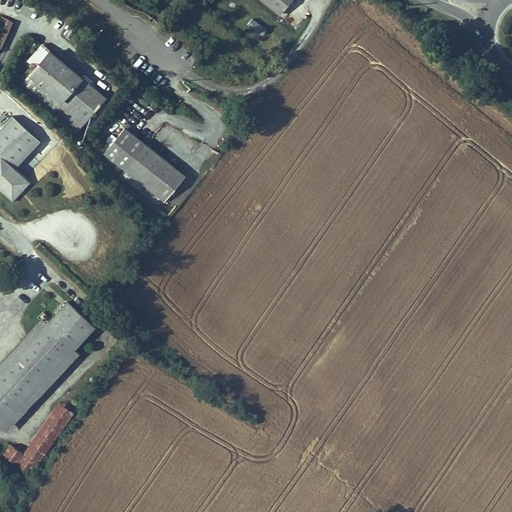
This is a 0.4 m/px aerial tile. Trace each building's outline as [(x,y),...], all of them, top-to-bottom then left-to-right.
[(289,0),(253,0),(275,18),(289,0)] [(1,15),(0,18),(0,25),(3,26),(0,34),(0,47),(4,49),(14,20),(1,15)] [(92,98),(28,47),(15,63),(22,69),(6,89),(62,134),(92,98)] [(4,121),(0,125),(0,202),(5,207),(24,185),(9,171),(32,145),(4,121)] [(172,173),(112,126),(91,153),(151,200),(172,173)] [(66,248),(61,253),(76,267),(81,262),(66,248)] [(39,327),(0,370),(0,430),(17,412),(10,406),(60,351),(66,357),(88,332),(58,305),(39,327)] [(33,322),(0,358),(0,370),(39,327),(33,322)] [(10,406),(17,412),(66,357),(60,351),(10,406)] [(26,458),(16,449),(5,460),(31,483),(38,474),(57,444),(73,416),(61,408),(26,458)]
